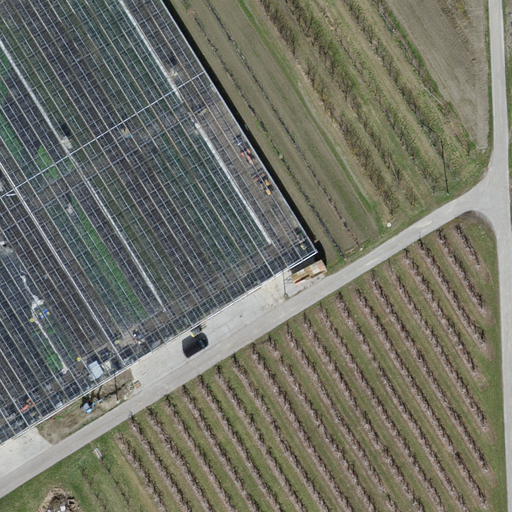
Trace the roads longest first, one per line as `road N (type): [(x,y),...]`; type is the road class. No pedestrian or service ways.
road 1 (unclassified): [(500,183),(0,494)]
road 2 (unclassified): [(500,183),(510,511)]
road 3 (unclassified): [(492,0),(500,183)]
